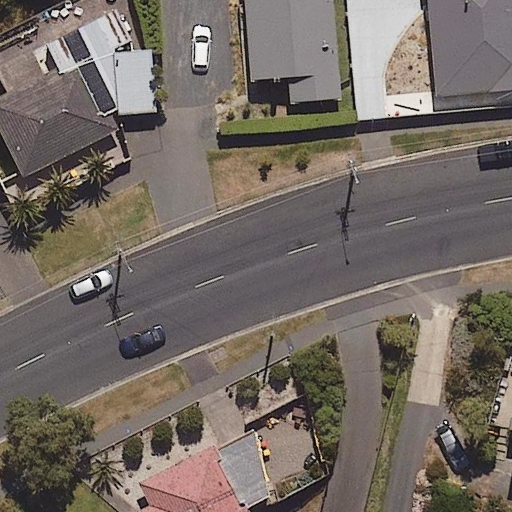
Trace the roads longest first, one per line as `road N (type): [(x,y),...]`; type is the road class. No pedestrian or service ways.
road 1 (tertiary): [(0,378),(218,265),(456,201)]
road 2 (residential): [(387,511),(456,201)]
